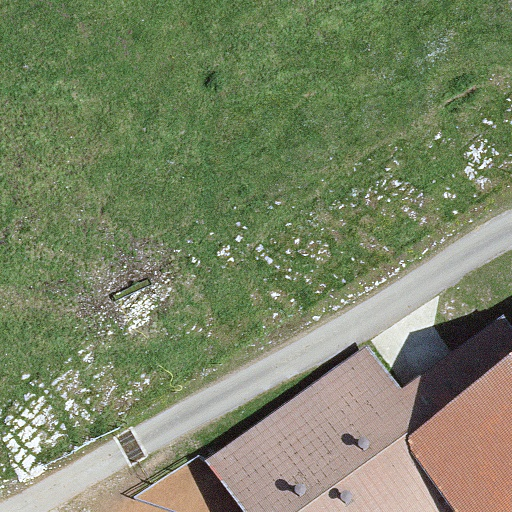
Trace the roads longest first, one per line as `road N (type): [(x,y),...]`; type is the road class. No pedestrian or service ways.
road 1 (unclassified): [(511,228),(197,411)]
road 2 (unclassified): [(15,511),(197,411)]
